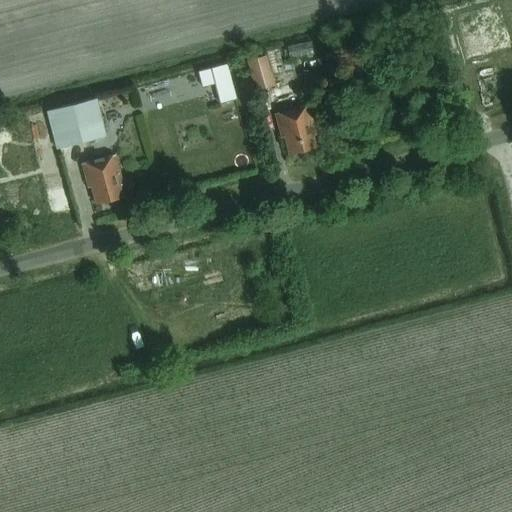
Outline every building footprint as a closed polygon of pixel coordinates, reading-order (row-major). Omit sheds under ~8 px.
[(276,84),(267,54),(247,59),(256,90),(276,84)] [(235,99),(226,64),(197,72),(201,88),(214,84),(219,103),(235,99)] [(323,68),(302,72),(304,83),(325,79),(323,68)] [(372,103),(381,131),(407,122),(398,94),(372,103)] [(288,156),(315,149),(312,137),(315,136),(307,107),(275,115),(279,131),(282,130),(288,156)] [(114,153),(110,138),(85,145),(89,160),(114,153)] [(95,206),(122,199),(119,187),(122,186),(114,157),(81,165),(85,181),(88,180),(95,206)] [(272,315),(288,324),(295,312),(279,303),(272,315)]
